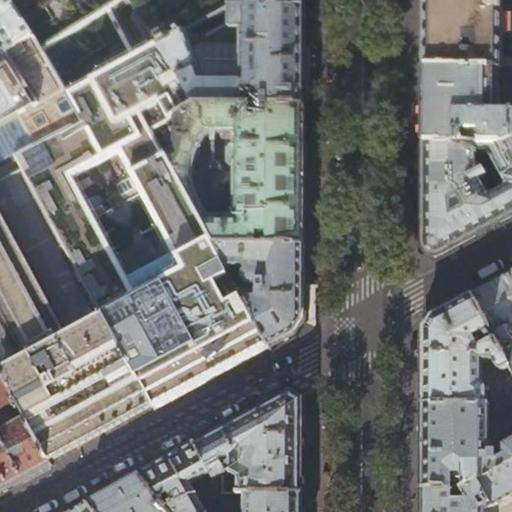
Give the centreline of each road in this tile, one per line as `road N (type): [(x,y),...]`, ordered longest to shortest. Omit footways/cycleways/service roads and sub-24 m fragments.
road 1 (unclassified): [(12,511),(373,319)]
road 2 (tertiary): [(376,0),(373,319)]
road 3 (tertiary): [(373,319),(372,511)]
road 4 (unclassified): [(373,319),(511,245)]
